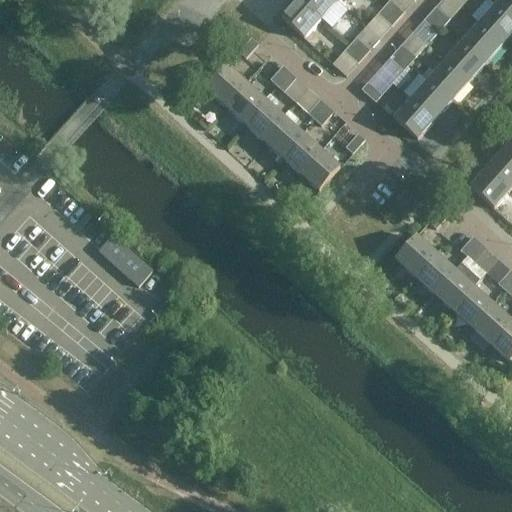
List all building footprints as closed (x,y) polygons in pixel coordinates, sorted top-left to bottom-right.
[(334,0),(298,0),(298,1),(321,21),(338,3),(334,0)] [(511,0),(503,0),(496,9),(511,23),(511,0)] [(321,21),(298,1),(280,20),(303,41),(321,21)] [(384,10),(398,22),(404,16),(390,3),(384,10)] [(511,36),(511,23),(496,9),(479,27),(502,48),(511,36)] [(378,17),(392,29),(398,22),(384,10),(378,17)] [(430,17),(443,29),(449,22),(436,10),(430,17)] [(430,17),(424,23),(437,36),(443,29),(430,17)] [(502,48),(479,27),(470,37),(465,32),(457,41),(462,46),(485,67),(502,48)] [(246,61),(258,47),(251,41),(239,55),(246,61)] [(350,48),(364,60),(370,53),(356,41),(350,48)] [(485,67),(462,46),(445,65),(468,86),(485,67)] [(344,54),(358,67),(364,60),(350,48),(344,54)] [(396,54),(409,67),(415,60),(402,48),(396,54)] [(396,54),(390,61),(403,74),(409,67),(396,54)] [(468,86),(445,65),(436,76),(430,71),(423,79),(428,84),(451,104),(468,86)] [(244,86),(226,70),(225,69),(204,92),(224,110),(244,86)] [(277,89),(289,75),(283,69),(270,83),(277,89)] [(284,95),(296,81),(289,75),(277,89),(284,95)] [(451,104),(428,84),(411,103),(434,123),(451,104)] [(263,103),(244,86),(224,110),(242,126),(263,103)] [(362,92),(375,105),(381,98),(368,86),(362,92)] [(282,120),(271,110),(277,104),(269,98),(264,104),(263,103),(242,126),(261,143),(282,120)] [(315,123),(327,109),(320,103),(308,117),(315,123)] [(434,123),(411,103),(394,122),(417,142),(434,123)] [(321,129),(334,115),(327,109),(315,123),(321,129)] [(288,114),(282,120),(261,143),(280,160),(301,137),(291,128),(296,121),(288,114)] [(319,154),(301,137),(280,160),(299,177),(319,154)] [(346,150),(353,157),(365,143),(358,137),(346,150)] [(511,158),(505,152),(488,171),(511,192),(511,190),(511,158)] [(319,154),(299,177),(318,194),(339,171),(319,154)] [(511,192),(488,171),(470,190),(493,211),(511,192)] [(511,194),(499,209),(511,219),(511,194)] [(441,211),(429,225),(436,231),(448,218),(441,211)] [(141,286),(154,270),(113,235),(99,252),(141,286)] [(467,259),(479,245),(473,239),(460,253),(467,259)] [(435,257),(415,240),(395,263),(414,280),(435,257)] [(474,265),(486,252),(479,245),(467,259),(474,265)] [(453,274),(435,257),(414,280),(433,297),(453,274)] [(505,293),(511,284),(511,274),(510,273),(498,287),(505,293)] [(472,290),(453,274),(433,297),(451,314),(472,290)] [(491,307),(472,290),(451,314),(470,330),(491,307)] [(510,324),(491,307),(470,330),(489,347),(510,324)] [(511,321),(510,324),(489,347),(508,364),(511,359),(511,321)]
